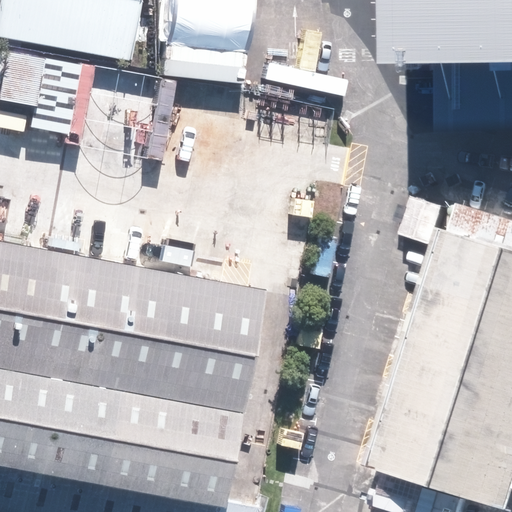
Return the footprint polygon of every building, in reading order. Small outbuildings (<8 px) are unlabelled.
[(139,3),(124,0),(0,0),(0,45),(129,66),(139,3)] [(234,7),(245,7),(244,0),(164,0),(165,22),(172,22),(171,32),(190,32),(191,22),(234,23),(234,7)] [(511,0),(417,0),(418,38),(498,36),(511,35),(511,0)] [(60,139),(78,142),(93,61),(75,58),(60,139)] [(158,73),(93,61),(78,142),(143,154),(158,73)] [(158,73),(143,154),(159,157),(174,76),(158,73)] [(176,165),(157,162),(149,214),(168,217),(176,165)] [(419,483),(448,492),(511,284),(511,219),(466,205),(458,231),(444,227),(370,468),(419,483)] [(0,358),(233,401),(243,347),(255,283),(0,236),(0,358)] [(481,501),(511,510),(511,284),(448,492),(481,501)] [(0,507),(27,511),(259,511),(262,498),(217,490),(225,445),(233,401),(0,358),(0,507)]
